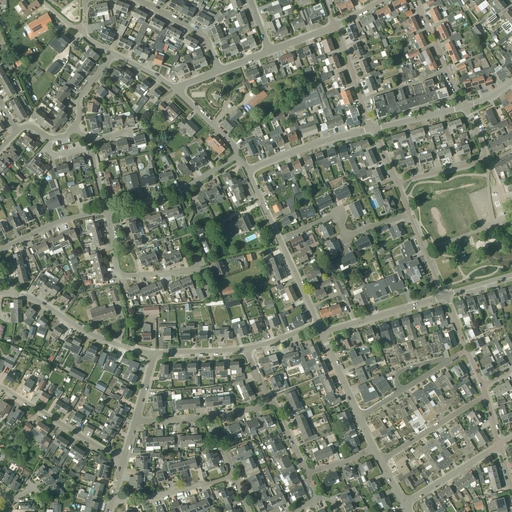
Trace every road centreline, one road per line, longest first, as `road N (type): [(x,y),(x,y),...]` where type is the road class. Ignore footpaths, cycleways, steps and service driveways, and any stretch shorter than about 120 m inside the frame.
road 1 (residential): [(154,353),(13,293)]
road 2 (residential): [(276,237),(326,214),(349,232),(405,208)]
road 3 (residential): [(124,460),(0,387)]
road 4 (residential): [(105,209),(164,197),(237,157)]
road 5 (residential): [(193,265),(120,274),(105,209)]
road 6 (residential): [(250,170),(373,129)]
road 7 (residential): [(322,332),(445,294)]
road 8 (residential): [(380,461),(485,397)]
road 9 (residential): [(113,503),(233,479)]
